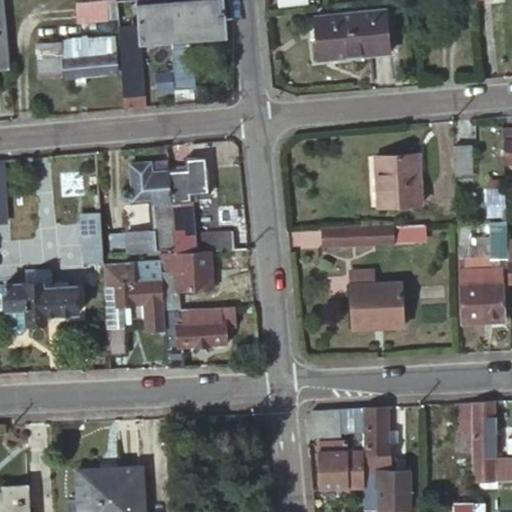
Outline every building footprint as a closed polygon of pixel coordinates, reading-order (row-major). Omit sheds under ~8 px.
[(0,0),(0,64),(10,63),(4,0),(0,0)] [(116,0),(124,93),(137,92),(134,50),(130,50),(129,37),(132,37),(130,23),(128,0),(116,0)] [(225,31),(223,0),(144,0),(137,0),(139,22),(141,36),(225,31)] [(315,14),(319,58),(338,56),(338,52),(369,50),(369,53),(389,52),(385,7),(315,14)] [(141,36),(139,22),(130,23),(132,37),(129,37),(130,50),(134,50),(137,92),(145,91),(141,36)] [(35,40),(38,73),(61,70),(62,73),(75,71),(75,84),(86,83),(85,70),(117,68),(116,52),(113,52),(113,41),(108,42),(108,33),(35,40)] [(168,47),(173,87),(192,86),(188,45),(168,47)] [(174,102),(193,101),(192,86),(173,87),(174,102)] [(452,143),(454,172),(472,171),(471,142),(452,143)] [(419,149),(381,151),(385,203),(422,200),(419,149)] [(377,203),(385,203),(381,151),(373,152),(377,203)] [(187,166),(169,168),(172,199),(186,198),(194,197),(194,192),(210,190),(206,154),(185,156),(187,166)] [(169,168),(151,170),(150,158),(131,160),(135,197),(152,195),(154,228),(129,230),(131,250),(173,248),(170,199),(172,199),(169,168)] [(187,210),(186,198),(172,199),(173,211),(187,210)] [(84,216),(87,247),(102,245),(100,209),(93,209),(93,215),(84,216)] [(173,211),(176,249),(211,248),(216,247),(215,233),(189,235),(188,230),(187,210),(173,211)] [(424,220),(322,225),(323,243),(399,240),(398,237),(425,237),(424,220)] [(456,221),(458,273),(472,273),(470,221),(456,221)] [(215,233),(216,247),(235,246),(233,228),(188,230),(189,235),(215,233)] [(492,230),(494,272),(495,280),(487,280),(462,281),(463,321),(484,320),(484,313),(504,313),(502,280),(508,279),(506,229),(492,230)] [(87,258),(103,257),(102,245),(87,247),(87,258)] [(161,250),(161,256),(162,270),(176,270),(178,287),(213,285),(211,248),(176,249),(161,250)] [(161,256),(103,261),(105,284),(116,284),(117,303),(145,301),(147,330),(166,328),(165,322),(165,308),(164,299),(162,270),(161,256)] [(29,269),(30,278),(45,278),(45,285),(53,284),(52,268),(29,269)] [(162,270),(164,299),(165,308),(179,307),(178,287),(176,270),(162,270)] [(352,283),(357,326),(407,321),(402,277),(373,280),(373,272),(353,274),(354,282),(352,283)] [(6,280),(8,309),(26,307),(28,322),(48,320),(48,313),(78,311),(76,283),(53,284),(45,285),(45,278),(30,278),(6,280)] [(230,304),(184,307),(184,321),(165,322),(166,328),(167,345),(184,343),(194,343),(195,344),(211,344),(210,341),(226,340),(225,319),(231,319),(230,304)] [(107,326),(109,354),(126,352),(124,324),(107,326)] [(167,345),(168,365),(187,365),(184,343),(167,345)] [(473,448),(473,477),(493,477),(511,477),(511,457),(493,457),(493,437),(494,428),(494,399),(473,400),(473,448)] [(456,448),(473,448),(473,400),(459,400),(459,428),(455,428),(456,448)] [(367,469),(363,469),(363,484),(368,484),(374,485),(375,485),(375,461),(388,462),(389,441),(386,441),(387,428),(387,403),(366,404),(367,469)] [(363,484),(363,469),(363,404),(313,406),(306,416),(308,433),(346,433),(346,429),(354,429),(354,449),(346,449),(346,437),(318,438),(319,484),(363,484)] [(397,428),(387,428),(386,441),(389,441),(397,441),(397,428)] [(494,428),(493,437),(502,437),(502,428),(494,428)] [(78,511),(144,511),(140,436),(75,439),(78,511)] [(0,511),(29,511),(28,481),(1,482),(1,489),(2,496),(0,495),(0,511)] [(456,500),(455,511),(473,511),(473,500),(456,500)]
